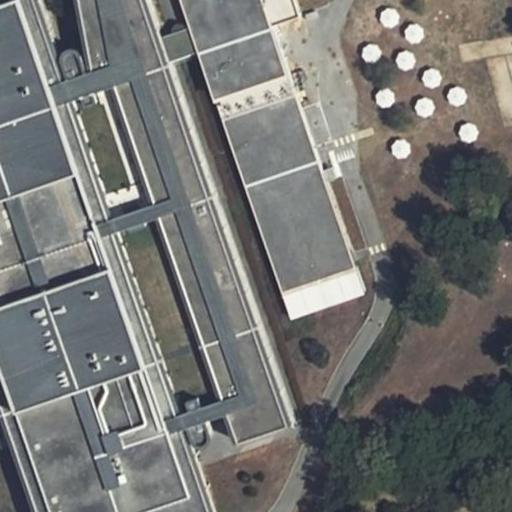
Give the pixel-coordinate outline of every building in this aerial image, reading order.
[(58,0),(0,0),(0,344),(56,511),(231,511),(206,434),(215,431),(220,445),(220,447),(221,448),(222,450),(225,451),(227,452),(230,451),(232,450),(234,448),(235,446),(235,443),(234,441),(229,426),(246,421),(251,419),(261,447),(313,430),(166,0),(99,0),(118,64),(114,66),(112,67),(106,49),(105,48),(103,45),(100,43),(96,42),(92,42),(89,44),(85,48),(84,52),(85,57),(91,74),(84,77),(58,0)] [(171,0),(93,0),(114,66),(118,64),(99,0),(166,0),(313,430),(261,447),(251,419),(246,421),(258,454),(319,433),(171,0)] [(198,0),(294,278),(367,253),(290,28),(320,18),(313,0),(288,0),(282,2),(280,0),(198,0)] [(404,40),(420,43),(423,26),(407,23),(404,40)] [(294,278),(300,297),(374,272),(367,253),(294,278)]
